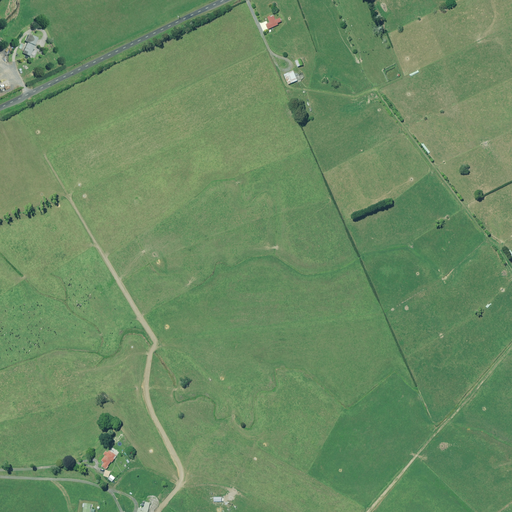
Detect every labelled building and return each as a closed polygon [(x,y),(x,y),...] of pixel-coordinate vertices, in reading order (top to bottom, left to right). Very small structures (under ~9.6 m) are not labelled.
[(276,20),(274,15),(272,16),(268,17),(270,23),(266,25),(268,29),(279,25),(278,23),(282,22),(281,18),(276,20)] [(31,35),(28,34),(25,41),(27,42),(22,53),(29,56),(38,38),(31,35)] [(298,81),(294,71),(284,75),(288,85),(298,81)] [(117,456),(108,450),(105,454),(106,455),(103,461),(105,462),(103,466),(107,469),(112,462),(113,462),(117,456)] [(157,497),(160,499),(159,500),(162,502),(163,501),(164,502),(172,492),(165,487),(157,497)] [(143,506),(142,506),(140,506),(138,511),(148,511),(152,502),(146,501),(141,500),(140,503),(142,504),(143,506)] [(93,504),(84,503),(84,507),(85,507),(84,511),(95,511),(96,509),(93,509),(93,504)]
